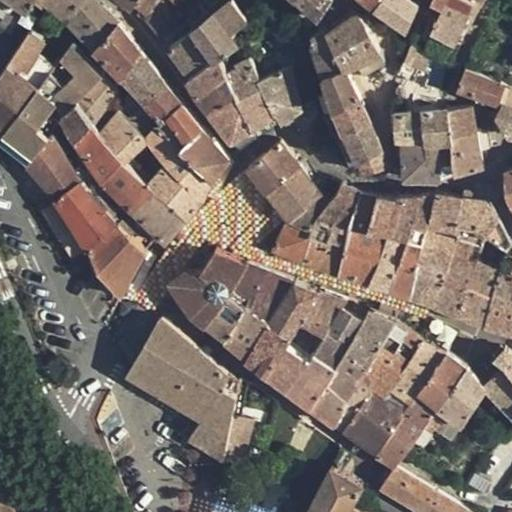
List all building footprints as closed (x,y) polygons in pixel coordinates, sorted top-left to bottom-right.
[(11,0),(32,13),(38,0),(40,0),(69,20),(126,80),(146,53),(115,14),(97,0),(11,0)] [(207,108),(242,149),(306,110),(299,92),(293,68),(263,81),(246,43),(243,47),(232,34),(251,20),(236,1),(234,2),(231,0),(223,0),(211,11),(216,17),(171,50),(192,78),(189,81),(207,105),(207,108)] [(300,0),(323,20),(335,0),(300,0)] [(366,0),(378,10),(410,30),(421,8),(408,0),(366,0)] [(445,9),(433,33),(458,46),(467,27),(472,30),(489,1),(487,0),(435,0),(433,4),(445,9)] [(159,14),(150,22),(163,39),(182,24),(176,17),(166,23),(159,14)] [(361,161),(368,173),(388,168),(385,149),(349,71),(362,64),(371,82),(381,77),(386,70),(386,62),(383,52),(363,17),(358,16),(315,43),(326,77),(332,93),(322,96),(328,115),(337,136),(347,131),(361,161)] [(101,271),(124,296),(151,249),(126,220),(123,224),(117,217),(120,213),(95,186),(103,177),(170,243),(209,198),(216,180),(233,159),(153,64),(130,99),(159,127),(149,137),(122,110),(103,134),(95,124),(121,91),(105,76),(76,43),(58,65),(40,54),(49,41),(35,29),(0,81),(0,134),(60,196),(58,199),(76,223),(91,250),(94,247),(101,271)] [(404,67),(400,75),(415,84),(420,76),(404,67)] [(511,87),(469,70),(459,90),(503,106),(498,119),(510,138),(511,137),(511,87)] [(475,108),(397,113),(398,144),(405,143),(406,179),(443,180),(458,174),(486,168),(483,150),(493,148),(488,128),(479,129),(475,108)] [(284,140),(251,166),(292,218),(275,248),(359,278),(511,332),(511,255),(509,255),(504,271),(472,260),(475,241),(429,232),(425,243),(411,240),(418,223),(431,227),(433,217),(482,225),(480,230),(490,236),(503,218),(494,201),(445,192),(398,199),(345,183),(340,192),(332,200),(284,140)] [(190,271),(175,281),(196,310),(229,337),(229,340),(272,375),(313,405),(314,408),(349,432),(398,466),(399,464),(415,444),(425,452),(435,437),(426,430),(428,427),(435,432),(438,428),(455,440),(487,392),(490,388),(477,373),(472,367),(454,352),(427,341),(427,338),(400,321),(375,310),(302,280),(296,280),(220,248),(205,270),(190,271)] [(166,319),(133,375),(204,419),(194,438),(246,467),(254,468),(256,460),(248,457),(256,421),(237,415),(242,384),(166,319)] [(496,356),(477,373),(490,388),(487,392),(511,415),(511,431),(503,442),(511,449),(511,349),(509,347),(499,358),(496,356)] [(3,354),(8,369),(16,366),(11,351),(3,354)] [(398,466),(385,487),(424,511),(474,511),(399,464),(398,466)] [(373,511),(362,506),(368,497),(362,494),(368,483),(336,465),(312,511),(373,511)] [(478,477),(473,485),(487,494),(493,486),(478,477)] [(0,511),(19,511),(21,510),(19,505),(0,497),(0,511)]
